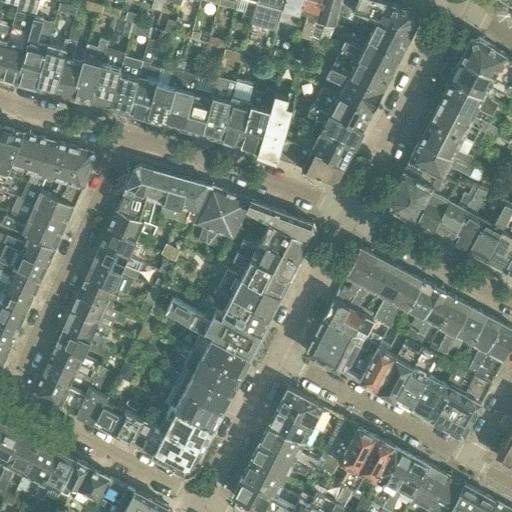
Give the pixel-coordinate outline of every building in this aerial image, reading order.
[(0,74),(0,75),(16,80),(34,16),(37,9),(39,0),(19,0),(18,5),(12,27),(0,74)] [(153,0),(151,7),(161,10),(163,0),(153,0)] [(253,14),(256,0),(237,0),(236,6),(235,9),(244,12),(242,19),(251,22),(253,14)] [(256,0),(253,14),(251,22),(268,27),(274,3),(275,0),(256,0)] [(275,0),(274,3),(268,27),(275,29),(278,20),(282,5),(283,0),(275,0)] [(283,0),(282,5),(278,20),(296,25),(300,10),(302,0),(283,0)] [(310,39),(311,36),(314,27),(315,23),(321,0),(302,0),(300,10),(308,12),(301,36),(310,39)] [(321,0),(316,19),(326,22),(319,39),(328,42),(336,24),(339,12),(355,20),(360,12),(410,34),(418,20),(418,19),(415,9),(415,10),(380,0),(321,0)] [(66,3),(60,1),(58,10),(75,15),(78,6),(66,3)] [(125,19),(135,22),(138,14),(127,11),(125,19)] [(372,28),(367,38),(401,53),(410,34),(360,12),(355,20),(372,28)] [(16,80),(37,85),(48,42),(38,39),(43,19),(34,16),(16,80)] [(165,31),(171,32),(174,21),(168,19),(165,31)] [(0,74),(12,27),(0,23),(0,74)] [(54,90),(73,95),(82,60),(72,57),(79,31),(71,28),(66,47),(54,90)] [(142,55),(146,40),(138,38),(139,33),(132,31),(127,52),(142,55)] [(201,39),(208,42),(210,36),(202,33),(201,39)] [(511,84),(511,58),(506,54),(479,37),(470,40),(461,58),(511,84)] [(91,100),(106,46),(108,40),(100,38),(98,46),(87,43),(82,60),(73,95),(91,100)] [(128,111),(147,116),(157,81),(156,81),(159,69),(149,66),(150,62),(148,61),(148,60),(151,60),(157,41),(148,38),(142,59),(128,111)] [(345,39),(340,48),(391,72),(401,53),(367,38),(362,47),(345,39)] [(37,85),(54,90),(66,47),(48,42),(37,85)] [(91,100),(111,106),(125,54),(126,52),(106,46),(91,100)] [(225,48),(223,57),(240,62),(242,53),(225,48)] [(340,48),(336,57),(330,66),(349,74),(382,90),(383,89),(382,88),(391,72),(340,48)] [(125,54),(111,106),(128,111),(142,59),(125,54)] [(285,63),(295,66),(297,60),(287,57),(285,63)] [(458,64),(451,78),(491,99),(497,86),(511,94),(511,84),(461,58),(458,64)] [(304,62),(297,60),(295,66),(302,68),(304,62)] [(343,83),(338,93),(372,108),(373,108),(382,90),(349,74),(330,66),(326,75),(343,83)] [(172,67),(171,70),(160,67),(159,69),(156,81),(157,81),(147,116),(165,121),(180,69),(172,67)] [(165,121),(183,126),(198,74),(180,69),(165,121)] [(258,150),(277,158),(283,135),(301,71),(295,69),(290,91),(288,91),(287,94),(275,91),(258,150)] [(183,126),(202,131),(216,81),(208,78),(209,77),(198,74),(183,126)] [(202,131),(220,137),(236,81),(217,76),(216,81),(202,131)] [(236,81),(220,137),(239,143),(254,90),(256,84),(247,82),(237,78),(236,81)] [(444,91),(440,97),(495,126),(499,119),(493,116),(493,115),(491,114),(497,102),(491,99),(451,78),(444,91)] [(322,85),(314,104),(362,127),(372,108),(338,93),(322,85)] [(258,150),(275,91),(276,90),(265,87),(264,92),(254,90),(239,143),(258,150)] [(437,104),(431,117),(474,139),(479,128),(496,137),(501,129),(495,126),(440,97),(437,104)] [(325,119),(320,128),(354,144),(362,127),(314,104),(312,103),(308,111),(325,119)] [(423,131),(419,138),(469,163),(473,155),(467,152),(474,139),(431,117),(423,131)] [(0,178),(3,179),(21,131),(14,129),(14,126),(5,124),(3,126),(2,125),(0,131),(0,178)] [(297,130),(293,140),(344,163),(354,144),(320,128),(315,138),(297,130)] [(17,167),(24,170),(38,135),(21,131),(3,179),(4,179),(6,175),(13,177),(17,167)] [(28,182),(35,184),(52,139),(38,135),(24,170),(32,172),(28,182)] [(283,135),(277,158),(301,167),(329,177),(339,174),(339,173),(344,163),(293,140),(283,135)] [(416,144),(409,158),(438,174),(443,176),(449,164),(478,179),(482,170),(469,163),(419,138),(416,144)] [(46,176),(52,178),(66,143),(52,139),(35,184),(42,186),(46,176)] [(52,190),(50,194),(59,198),(81,147),(66,143),(59,161),(52,178),(60,181),(55,192),(52,190)] [(81,147),(59,198),(74,204),(96,157),(93,150),(93,151),(81,147)] [(392,208),(414,220),(438,174),(409,158),(389,198),(388,198),(391,208),(392,208)] [(135,167),(116,208),(141,219),(154,168),(141,164),(134,166),(135,167)] [(141,219),(149,222),(155,199),(163,202),(171,173),(154,168),(141,219)] [(171,173),(163,202),(159,215),(158,222),(163,224),(166,214),(177,220),(188,177),(171,173)] [(414,220),(432,229),(448,199),(439,194),(447,178),(443,176),(438,174),(414,220)] [(187,220),(193,222),(198,212),(211,184),(188,177),(177,220),(186,223),(187,220)] [(28,182),(20,199),(68,219),(74,204),(59,198),(50,194),(49,193),(40,190),(42,186),(35,184),(28,182)] [(198,239),(208,243),(232,192),(211,184),(198,212),(193,222),(203,226),(198,239)] [(432,229),(451,239),(478,188),(473,185),(468,195),(465,193),(459,205),(448,199),(432,229)] [(451,239),(468,248),(485,219),(474,213),(486,192),(478,188),(451,239)] [(232,236),(245,208),(250,198),(232,192),(208,243),(217,246),(223,233),(232,236)] [(16,197),(10,210),(28,218),(61,233),(64,226),(68,219),(20,199),(16,197)] [(245,208),(257,214),(309,239),(315,228),(316,227),(313,221),(313,222),(250,198),(245,208)] [(511,205),(505,202),(497,216),(493,224),(485,219),(468,248),(486,258),(511,208),(511,205)] [(109,224),(137,237),(140,229),(152,235),(157,226),(149,222),(141,219),(116,208),(109,224)] [(511,208),(486,258),(503,267),(511,250),(511,233),(510,233),(511,229),(511,208)] [(264,228),(259,238),(299,258),(309,239),(257,214),(253,222),(264,228)] [(61,233),(28,218),(24,226),(13,221),(14,219),(5,215),(1,224),(27,235),(55,248),(61,233)] [(102,241),(141,259),(149,243),(137,237),(109,224),(102,241)] [(0,242),(3,244),(20,251),(48,263),(55,248),(27,235),(24,242),(0,232),(0,242)] [(242,241),(238,250),(290,276),(299,258),(259,238),(255,247),(242,241)] [(102,241),(94,258),(114,268),(121,271),(134,277),(141,259),(122,250),(102,241)] [(161,253),(167,257),(175,260),(180,250),(166,243),(161,253)] [(3,244),(0,250),(0,261),(18,269),(41,279),(44,271),(48,263),(20,251),(3,244)] [(338,288),(334,296),(349,304),(376,254),(360,245),(345,275),(353,280),(349,289),(343,286),(341,289),(338,288)] [(237,273),(241,274),(281,294),(290,276),(238,250),(234,258),(243,262),(237,273)] [(511,250),(503,267),(511,272),(511,250)] [(392,262),(376,254),(349,304),(358,309),(368,289),(376,293),(392,262)] [(94,258),(87,274),(114,288),(126,293),(134,277),(121,271),(114,268),(94,258)] [(0,279),(20,289),(34,295),(41,279),(0,261),(0,279)] [(385,298),(374,319),(381,323),(408,271),(392,262),(376,293),(385,298)] [(160,269),(166,272),(170,266),(163,263),(160,269)] [(400,306),(409,310),(425,280),(425,279),(423,278),(422,279),(408,271),(381,323),(389,327),(400,306)] [(79,292),(106,305),(110,297),(122,302),(126,293),(114,288),(87,274),(79,292)] [(224,277),(219,286),(225,289),(272,312),(281,294),(241,274),(236,283),(224,277)] [(20,289),(0,279),(0,298),(27,310),(34,295),(20,289)] [(156,279),(153,285),(159,288),(162,282),(156,279)] [(406,336),(412,339),(440,287),(434,284),(434,285),(425,280),(409,310),(417,315),(407,332),(406,336)] [(144,302),(152,305),(153,303),(154,303),(161,290),(152,286),(151,289),(144,302)] [(227,302),(222,311),(262,330),(272,312),(225,289),(219,286),(213,295),(227,302)] [(412,339),(420,343),(431,323),(439,327),(455,295),(454,296),(447,292),(447,291),(440,287),(412,339)] [(71,308),(109,326),(112,318),(122,323),(126,314),(106,305),(79,292),(71,308)] [(430,345),(428,348),(441,354),(443,355),(470,304),(456,297),(457,296),(455,295),(439,327),(447,331),(439,346),(431,342),(430,345)] [(334,296),(324,315),(363,336),(371,340),(378,344),(383,337),(368,329),(373,318),(357,310),(358,309),(349,304),(334,296)] [(205,315),(172,297),(166,310),(201,328),(250,354),(262,330),(222,311),(211,305),(205,315)] [(0,316),(20,325),(27,310),(0,298),(0,316)] [(152,305),(144,302),(136,320),(143,323),(149,312),(148,312),(152,305)] [(153,303),(152,305),(148,312),(149,312),(156,316),(161,306),(154,303),(153,303)] [(463,339),(471,343),(487,313),(470,304),(443,355),(451,360),(463,339)] [(63,326),(104,346),(108,336),(111,328),(109,326),(71,308),(63,326)] [(468,370),(473,372),(475,373),(503,322),(487,313),(471,343),(479,348),(468,370)] [(306,350),(358,379),(378,345),(378,344),(371,340),(366,349),(359,346),(360,343),(363,336),(324,315),(306,350)] [(0,335),(13,341),(20,325),(0,316),(0,335)] [(511,326),(503,322),(475,373),(483,377),(494,356),(503,360),(511,343),(511,326)] [(56,342),(83,355),(87,347),(105,355),(109,348),(104,346),(63,326),(56,342)] [(192,346),(194,346),(241,371),(251,354),(250,354),(201,328),(192,346)] [(358,379),(377,389),(402,345),(406,336),(398,331),(388,349),(378,344),(378,345),(358,379)] [(0,354),(6,357),(13,341),(0,335),(0,354)] [(97,372),(99,367),(101,363),(83,355),(56,342),(49,358),(76,371),(80,363),(91,368),(91,369),(97,372)] [(391,397),(394,398),(413,366),(419,354),(402,345),(377,389),(380,391),(380,392),(381,395),(387,398),(390,397),(391,397)] [(441,354),(428,348),(424,345),(419,354),(413,366),(394,398),(411,407),(430,375),(436,363),(441,354)] [(120,353),(127,356),(130,349),(123,346),(120,353)] [(184,363),(185,364),(193,369),(232,389),(241,371),(194,346),(184,363)] [(436,363),(453,372),(457,364),(451,360),(443,355),(441,354),(436,363)] [(49,358),(42,373),(70,386),(73,379),(84,384),(87,376),(76,371),(49,358)] [(126,358),(119,372),(133,372),(137,364),(126,358)] [(185,364),(175,383),(223,408),(232,389),(193,369),(185,364)] [(427,416),(444,426),(473,372),(468,370),(457,364),(453,372),(447,384),(427,416)] [(77,413),(95,422),(106,398),(108,395),(98,390),(107,372),(99,367),(97,372),(86,394),(77,413)] [(473,372),(444,426),(462,436),(481,402),(492,381),(483,377),(475,373),(473,372)] [(38,392),(77,413),(86,394),(70,386),(42,373),(36,387),(38,392)] [(411,407),(427,416),(447,384),(430,375),(411,407)] [(172,402),(214,425),(223,408),(175,383),(174,382),(165,399),(172,402)] [(278,405),(317,426),(325,411),(326,412),(328,408),(288,386),(278,405)] [(95,422),(113,432),(124,408),(123,407),(106,398),(95,422)] [(123,407),(124,408),(135,414),(140,405),(128,398),(123,407)] [(172,402),(159,427),(165,430),(202,450),(203,447),(210,434),(215,425),(214,425),(172,402)] [(269,423),(305,442),(309,444),(310,445),(313,439),(315,439),(316,435),(328,438),(330,433),(317,426),(278,405),(269,423)] [(113,432),(131,441),(142,418),(135,414),(124,408),(113,432)] [(330,477),(339,461),(357,424),(341,415),(327,443),(319,460),(317,463),(314,468),(330,477)] [(142,418),(131,441),(142,447),(157,455),(184,470),(193,467),(202,450),(165,430),(159,427),(142,418)] [(0,433),(0,462),(6,466),(22,431),(5,422),(0,433)] [(269,423),(260,441),(309,466),(314,469),(314,468),(317,463),(319,460),(300,451),(305,442),(269,423)] [(340,484),(347,488),(375,433),(357,424),(339,461),(349,466),(340,484)] [(511,428),(498,455),(511,463),(511,428)] [(6,466),(0,478),(0,493),(2,494),(14,470),(24,475),(40,439),(22,431),(6,466)] [(365,474),(374,478),(392,443),(375,433),(347,488),(355,492),(365,474)] [(32,479),(41,484),(57,448),(40,439),(24,475),(18,486),(26,491),(32,479)] [(250,459),(287,478),(291,468),(305,475),(309,466),(260,441),(250,459)] [(374,503),(383,507),(410,452),(392,443),(374,478),(386,485),(380,496),(378,495),(374,503)] [(55,499),(61,487),(75,457),(57,448),(41,484),(35,495),(43,499),(45,494),(55,499)] [(411,498),(411,497),(428,462),(410,452),(383,507),(391,511),(401,493),(411,498)] [(72,484),(78,487),(81,488),(92,466),(76,457),(76,458),(75,457),(61,487),(68,490),(72,484)] [(294,503),(298,496),(282,488),(287,478),(250,459),(242,476),(294,503)] [(411,497),(429,507),(446,472),(428,462),(411,497)] [(94,503),(109,475),(110,474),(103,471),(102,471),(92,466),(81,488),(78,487),(74,493),(86,499),(94,503)] [(429,507),(438,511),(448,511),(463,482),(446,472),(429,507)] [(94,503),(111,511),(140,511),(105,493),(112,476),(109,475),(94,503)] [(105,493),(140,511),(169,511),(170,511),(168,505),(112,476),(105,493)] [(232,495),(264,511),(289,511),(294,503),(242,476),(232,495)] [(320,484),(327,488),(331,480),(324,476),(320,484)] [(468,511),(479,490),(463,482),(448,511),(468,511)] [(317,511),(326,496),(306,486),(300,496),(299,497),(298,496),(294,503),(289,511),(317,511)] [(468,511),(486,511),(494,498),(479,490),(468,511)] [(339,511),(343,505),(348,497),(344,494),(339,503),(326,496),(317,511),(339,511)] [(366,511),(372,501),(363,496),(355,511),(343,505),(339,511),(366,511)] [(486,511),(507,511),(510,507),(494,498),(486,511)] [(19,511),(27,511),(30,506),(22,503),(19,511)]
